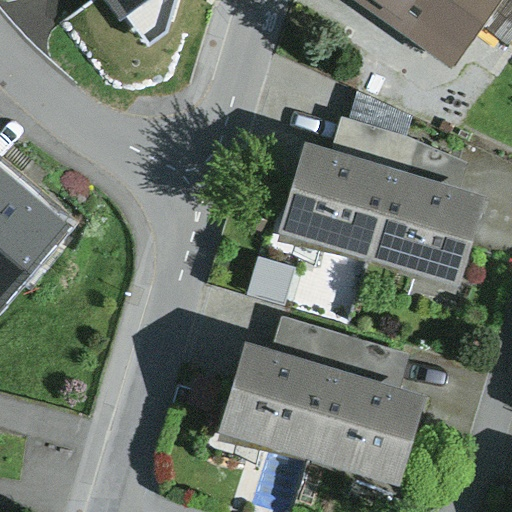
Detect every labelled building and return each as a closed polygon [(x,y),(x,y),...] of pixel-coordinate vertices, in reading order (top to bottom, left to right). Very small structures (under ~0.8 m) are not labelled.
[(59,0),(115,36),(139,0),(59,0)] [(207,0),(139,0),(115,36),(162,67),(207,0)] [(511,0),(364,0),(452,62),(481,21),(510,42),(511,39),(511,0)] [(358,90),(349,117),(406,134),(412,114),(358,90)] [(343,116),(335,145),(394,162),(461,184),(467,162),(406,134),(349,117),(343,116)] [(306,136),(274,240),(365,260),(394,162),(335,145),(306,136)] [(461,184),(394,162),(365,260),(458,294),(484,192),(461,184)] [(0,170),(0,293),(61,222),(0,170)] [(258,257),(220,246),(209,284),(248,295),(258,257)] [(283,316),(274,346),(337,364),(401,383),(410,354),(283,316)] [(246,337),(216,439),(308,460),(310,454),(337,364),(274,346),(246,337)] [(401,383),(337,364),(310,454),(308,460),(397,493),(427,391),(401,383)]
